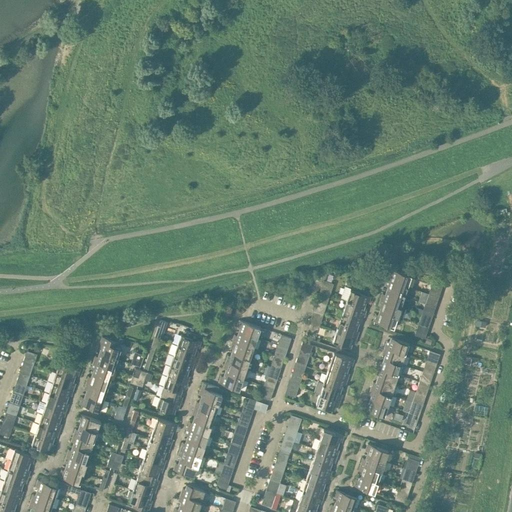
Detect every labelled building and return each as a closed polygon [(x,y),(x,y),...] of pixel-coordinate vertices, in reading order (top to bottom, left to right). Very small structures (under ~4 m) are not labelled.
[(389,273),(386,279),(407,286),(411,275),(394,270),(393,274),(389,273)] [(325,271),(322,280),(329,282),(331,273),(325,271)] [(388,287),(387,291),(403,296),(407,286),(386,279),(384,285),(388,287)] [(344,286),(340,297),(346,300),(363,305),(364,302),(368,303),(370,296),(370,295),(354,290),(350,289),(350,288),(344,286)] [(429,288),(428,293),(438,296),(440,292),(429,288)] [(382,293),(379,300),(400,307),(403,296),(387,291),(386,295),(382,293)] [(346,300),(343,310),(363,317),(365,311),(362,309),(363,305),(346,300)] [(381,307),(380,311),(396,317),(397,316),(401,318),(405,308),(400,307),(379,300),(377,306),(381,307)] [(343,310),(339,320),(356,326),(357,322),(361,323),(363,317),(343,310)] [(393,327),(396,317),(380,311),(379,315),(375,314),(372,321),(393,327)] [(419,318),(417,324),(428,327),(430,321),(419,318)] [(241,328),(240,332),(256,337),(260,327),(239,320),(237,327),(241,328)] [(339,320),(336,331),(356,337),(358,331),(355,330),(356,326),(339,320)] [(180,334),(177,345),(193,350),(195,347),(198,348),(201,341),(195,339),(197,334),(184,330),(182,335),(180,334)] [(305,331),(303,336),(314,339),(315,335),(305,332),(305,331)] [(354,344),(356,337),(336,331),(332,341),(349,347),(350,342),(354,344)] [(234,335),(232,341),(252,348),(256,337),(240,332),(238,336),(234,335)] [(102,350),(100,353),(117,359),(120,348),(116,347),(118,341),(101,336),(97,348),(102,350)] [(386,340),(384,347),(404,354),(408,343),(392,337),(390,342),(386,340)] [(234,348),(232,352),(249,358),(252,348),(232,341),(230,347),(234,348)] [(177,345),(173,355),(194,362),(196,356),(192,354),(193,350),(177,345)] [(386,354),(384,358),(401,364),(404,354),(384,347),(382,353),(386,354)] [(26,350),(23,361),(33,365),(36,354),(26,350)] [(429,351),(425,361),(436,364),(439,354),(429,351)] [(227,357),(225,361),(245,368),(251,370),(255,360),(249,358),(246,357),(232,352),(231,356),(227,355),(227,357)] [(333,352),(329,362),(346,368),(347,364),(351,365),(353,359),(333,352)] [(95,356),(93,362),(113,369),(117,359),(100,353),(99,357),(95,356)] [(173,355),(170,365),(186,371),(188,367),(191,368),(194,362),(173,355)] [(133,364),(135,365),(139,366),(142,360),(135,358),(133,364)] [(379,361),(377,367),(397,374),(401,364),(384,358),(383,362),(379,361)] [(59,361),(55,372),(72,378),(73,374),(77,375),(80,368),(59,361)] [(227,369),(226,373),(242,378),(245,368),(225,361),(223,368),(227,369)] [(95,370),(93,374),(110,379),(113,369),(93,362),(91,368),(95,370)] [(329,362),(326,372),(346,379),(348,373),(345,372),(346,368),(329,362)] [(424,364),(422,370),(432,374),(434,367),(424,364)] [(170,365),(166,376),(187,382),(189,376),(185,375),(186,371),(170,365)] [(379,375),(377,379),(394,384),(397,374),(377,367),(375,374),(379,375)] [(135,368),(132,375),(138,377),(141,370),(135,368)] [(141,370),(138,377),(144,379),(147,372),(141,370)] [(422,370),(420,376),(430,380),(432,374),(422,370)] [(55,372),(52,382),(73,390),(75,383),(71,382),(72,378),(55,372)] [(147,372),(144,379),(150,381),(152,374),(147,372)] [(326,372),(322,383),(339,388),(340,384),(344,386),(346,379),(326,372)] [(220,375),(218,382),(238,389),(242,378),(226,373),(224,376),(220,375)] [(88,376),(86,383),(106,389),(110,379),(93,374),(92,378),(88,376)] [(129,382),(134,384),(136,385),(138,377),(132,375),(129,382)] [(166,376),(163,386),(179,391),(180,387),(184,389),(187,382),(166,376)] [(420,376),(418,381),(429,385),(430,380),(420,376)] [(138,377),(136,385),(142,387),(144,379),(138,377)] [(372,381),(370,388),(390,394),(394,384),(377,379),(376,383),(372,381)] [(201,386),(198,393),(203,395),(201,398),(218,404),(221,393),(222,388),(207,382),(203,381),(201,386)] [(52,382),(49,393),(65,398),(67,394),(71,396),(73,390),(52,382)] [(88,390),(86,394),(103,400),(106,389),(86,383),(84,389),(88,390)] [(322,383),(319,393),(340,400),(342,394),(338,392),(339,388),(322,383)] [(415,391),(425,395),(427,388),(417,385),(416,387),(415,391)] [(163,386),(159,396),(180,403),(182,397),(178,395),(179,391),(163,386)] [(14,387),(12,392),(22,395),(24,390),(14,387)] [(372,395),(371,399),(387,405),(390,394),(370,388),(368,394),(372,395)] [(406,399),(406,400),(411,401),(413,397),(423,401),(425,395),(415,391),(410,390),(409,389),(406,399)] [(49,393),(45,403),(66,410),(68,403),(64,402),(65,398),(49,393)] [(337,406),(340,400),(319,393),(315,404),(332,409),(333,405),(337,406)] [(81,396),(79,403),(83,405),(81,409),(97,414),(99,410),(103,400),(86,394),(85,398),(81,396)] [(178,409),(180,403),(159,396),(156,407),(172,412),(174,408),(178,409)] [(196,401),(194,407),(214,414),(218,404),(201,398),(200,402),(196,401)] [(383,415),(387,405),(371,399),(369,403),(365,402),(363,409),(383,415)] [(406,400),(402,410),(408,412),(411,401),(406,400)] [(408,412),(418,415),(422,405),(411,401),(408,412)] [(45,403),(42,413),(58,419),(59,415),(63,416),(66,410),(45,403)] [(195,415),(194,418),(211,424),(214,414),(194,407),(192,414),(195,415)] [(415,426),(418,415),(408,412),(404,423),(415,426)] [(42,413),(38,423),(59,430),(61,424),(57,423),(58,419),(42,413)] [(82,422),(80,426),(97,432),(100,421),(80,414),(77,421),(82,422)] [(157,417),(154,428),(171,434),(172,430),(175,431),(178,425),(157,417)] [(189,422),(187,428),(207,435),(211,424),(194,418),(193,423),(189,422)] [(38,423),(35,434),(51,439),(53,435),(57,437),(59,430),(38,423)] [(75,429),(73,435),(93,442),(97,432),(80,426),(79,430),(75,429)] [(154,428),(150,438),(170,446),(173,439),(169,438),(171,434),(154,428)] [(189,436),(187,440),(204,445),(207,435),(187,428),(185,434),(189,436)] [(323,428),(319,439),(336,444),(337,441),(341,442),(343,435),(323,428)] [(10,432),(0,429),(0,433),(4,435),(2,438),(7,440),(10,432)] [(31,444),(35,446),(52,451),(54,444),(50,443),(51,439),(35,434),(31,444)] [(75,443),(73,446),(90,452),(93,442),(73,435),(71,441),(75,443)] [(150,438),(146,448),(164,454),(165,451),(168,452),(170,446),(150,438)] [(319,439),(316,449),(336,456),(338,450),(334,448),(336,444),(319,439)] [(182,442),(180,448),(200,455),(204,445),(187,440),(186,444),(182,442)] [(228,447),(239,451),(240,446),(230,442),(228,447)] [(369,451),(367,455),(384,461),(388,450),(367,443),(365,450),(369,451)] [(68,449),(66,455),(86,462),(90,452),(73,446),(72,450),(68,449)] [(146,448),(143,458),(163,465),(165,460),(162,459),(164,454),(146,448)] [(182,456),(180,459),(196,466),(200,455),(180,448),(178,455),(182,456)] [(14,449),(10,460),(25,464),(27,465),(28,462),(32,463),(34,456),(14,449)] [(316,449),(312,459),(328,464),(329,465),(331,461),(334,462),(336,456),(316,449)] [(111,451),(108,458),(114,460),(117,453),(111,451)] [(117,453),(114,460),(121,463),(123,455),(117,453)] [(68,463),(66,467),(83,472),(86,462),(66,455),(64,462),(68,463)] [(362,458),(360,464),(361,464),(380,471),(384,461),(367,455),(366,459),(362,458)] [(106,466),(110,467),(112,468),(113,464),(114,460),(108,458),(106,466)] [(143,458),(139,469),(156,475),(157,471),(161,472),(163,465),(143,458)] [(175,462),(173,468),(173,469),(193,476),(196,466),(180,459),(179,463),(175,462)] [(312,459),(309,469),(329,476),(331,470),(328,469),(329,465),(328,464),(312,459)] [(10,460),(7,469),(27,477),(30,470),(26,469),(27,465),(25,464),(10,460)] [(113,464),(112,468),(118,470),(121,463),(114,460),(113,464)] [(361,472),(359,475),(377,481),(377,480),(382,482),(385,474),(380,472),(380,471),(361,464),(360,464),(358,471),(361,472)] [(61,469),(59,476),(79,483),(83,472),(66,467),(65,471),(61,469)] [(7,469),(4,480),(20,486),(21,482),(25,483),(27,477),(7,469)] [(139,469),(136,479),(156,486),(159,480),(154,478),(156,475),(139,469)] [(309,469),(305,480),(323,486),(324,482),(327,483),(329,476),(309,469)] [(355,478),(353,485),(373,492),(377,481),(359,475),(358,479),(355,478)] [(39,487),(38,492),(54,497),(58,486),(37,479),(35,486),(39,487)] [(136,479),(132,489),(149,495),(150,491),(154,492),(156,486),(136,479)] [(4,480),(0,490),(21,497),(23,491),(19,489),(20,486),(4,480)] [(305,480),(302,490),(322,497),(325,490),(321,489),(323,486),(305,480)] [(182,488),(180,493),(200,500),(204,490),(187,485),(186,489),(182,488)] [(133,502),(132,506),(148,511),(151,500),(147,499),(149,495),(132,489),(132,491),(129,490),(127,497),(130,497),(129,500),(133,502)] [(0,490),(0,501),(13,506),(14,502),(19,503),(21,497),(0,490)] [(302,490),(298,500),(316,506),(317,502),(320,503),(322,497),(302,490)] [(337,498),(336,501),(353,507),(356,497),(336,490),(333,496),(337,498)] [(32,494),(30,501),(51,507),(54,497),(38,492),(36,495),(32,494)] [(182,501),(180,505),(197,511),(200,500),(180,493),(178,500),(182,501)] [(263,496),(260,504),(271,507),(273,499),(263,496)] [(295,511),(297,511),(317,511),(318,511),(315,510),(316,506),(298,500),(293,498),(288,511),(295,511)] [(0,501),(0,511),(15,511),(16,511),(12,510),(13,506),(0,501)] [(32,508),(30,511),(48,511),(51,507),(30,501),(28,507),(32,508)] [(224,501),(221,508),(231,511),(234,505),(224,501)] [(331,504),(329,510),(333,511),(350,511),(353,507),(336,501),(335,505),(331,504)]
